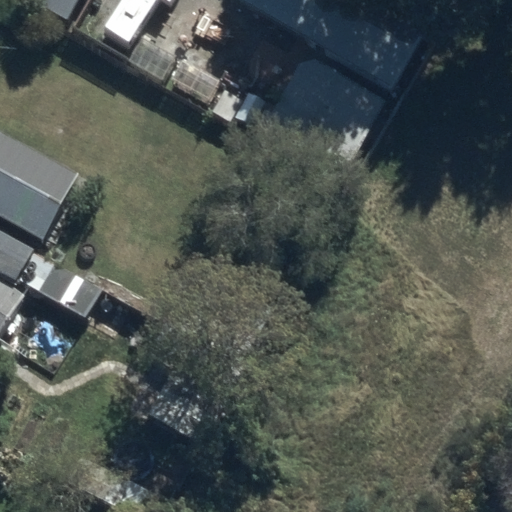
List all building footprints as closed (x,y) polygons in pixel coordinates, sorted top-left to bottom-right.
[(85,0),(60,0),(50,21),(231,124),(246,98),(216,81),(219,76),(85,0)] [(435,13),(412,0),(236,0),(234,4),(390,92),(435,13)] [(385,96),(343,78),(320,126),(310,121),(296,150),(347,174),(385,96)] [(79,174),(0,130),(0,214),(43,239),(79,174)] [(0,273),(0,327),(25,289),(0,273)] [(170,380),(150,414),(204,444),(223,411),(170,380)] [(66,443),(47,472),(117,509),(133,478),(66,443)]
